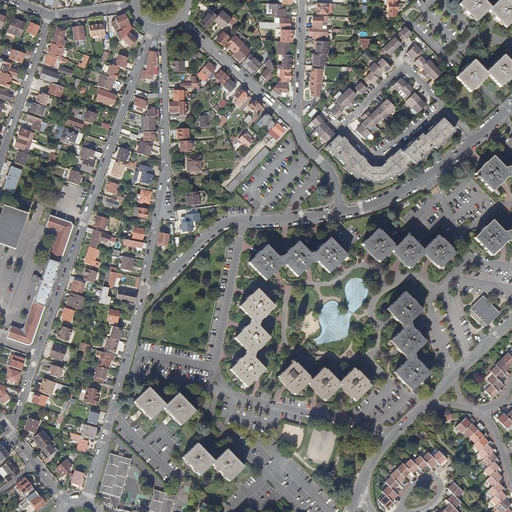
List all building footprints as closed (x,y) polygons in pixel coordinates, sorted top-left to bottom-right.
[(511,4),(510,3),(507,0),(498,0),(491,7),(484,1),(483,0),(462,0),(458,4),(465,11),(469,15),(476,22),(488,10),(495,17),(498,21),(505,28),(511,21),(511,4)] [(270,10),(270,16),(285,17),(285,8),(282,8),(282,4),(267,3),(267,10),(270,10)] [(396,11),(397,4),(387,3),(387,16),(395,17),(396,12),(395,12),(395,11),(396,11)] [(327,13),(328,5),(317,4),(316,14),(327,15),(327,13)] [(218,21),(223,26),(227,22),(230,18),(221,9),(216,16),(213,19),(216,22),(218,21)] [(199,22),(205,27),(213,19),(216,16),(210,10),(199,22)] [(110,22),(119,41),(120,40),(127,33),(130,30),(123,15),(114,19),(114,20),(110,22)] [(236,20),(232,16),(230,18),(227,22),(231,26),(236,20)] [(312,17),(312,28),(321,29),(322,17),(312,17)] [(12,18),(5,33),(18,38),(25,24),(12,18)] [(260,23),(260,28),(276,29),(276,27),(289,28),(289,18),(279,18),(279,23),(260,23)] [(29,24),(25,33),(34,37),(38,28),(29,24)] [(93,25),(88,26),(89,38),(97,36),(99,37),(103,37),(104,35),(102,24),(97,25),(96,24),(93,24),(93,25)] [(81,26),(71,28),(74,43),(84,41),(81,26)] [(396,34),(401,39),(404,36),(405,38),(411,33),(404,26),(396,34)] [(57,28),(52,44),(53,44),(60,47),(62,41),(66,31),(57,28)] [(313,39),(326,40),(326,29),(321,29),(312,28),(309,28),(309,32),(308,32),(308,36),(313,37),(313,39)] [(291,41),(291,29),(281,29),(281,42),(287,42),(287,41),(291,41)] [(229,38),(231,35),(225,30),(223,33),(222,32),(215,39),(222,45),(229,38)] [(127,33),(120,40),(128,48),(136,40),(134,37),(133,38),(131,37),(127,33)] [(398,42),(401,39),(396,34),(388,42),(394,49),(400,43),(398,42)] [(225,43),(234,52),(242,44),(232,35),(225,43)] [(326,55),(327,42),(326,42),(315,41),(315,54),(324,55),(326,55)] [(288,48),(288,42),(287,42),(281,42),(277,42),(276,54),(281,54),(288,55),(288,50),(286,50),(286,48),(288,48)] [(388,55),(394,49),(388,42),(382,48),(381,47),(379,50),(384,55),(386,53),(388,55)] [(224,45),(233,53),(234,52),(225,43),(224,45)] [(47,52),(46,55),(48,56),(54,58),(56,59),(57,59),(60,60),(61,58),(64,48),(60,47),(53,44),(51,48),(50,48),(48,52),(47,52)] [(248,50),(242,44),(234,52),(233,53),(232,54),(238,60),(248,50)] [(415,56),(420,50),(415,44),(406,52),(409,56),(408,57),(411,59),(415,56)] [(20,64),(24,54),(17,52),(12,50),(8,59),(20,64)] [(423,53),(420,50),(415,56),(417,58),(414,62),(419,68),(422,65),(426,61),(421,56),(423,53)] [(154,66),(157,67),(157,52),(149,51),(144,64),(147,65),(146,74),(145,74),(144,78),(149,79),(150,75),(152,75),(154,66)] [(202,56),(197,51),(192,56),(198,61),(202,56)] [(243,61),(246,64),(252,69),(259,62),(253,57),(250,53),(243,61)] [(277,65),(277,69),(279,69),(290,70),(291,55),(288,55),(281,54),(281,65),(277,65)] [(313,54),(312,66),(323,67),(324,55),(315,54),(313,54)] [(78,66),(84,68),(88,56),(85,55),(82,64),(79,63),(78,66)] [(118,55),(115,66),(120,67),(125,69),(127,66),(125,65),(126,63),(127,58),(118,55)] [(470,92),(477,85),(481,82),(488,75),(500,87),(507,80),(511,76),(511,75),(511,63),(503,55),(497,61),(493,65),(485,72),(474,60),(466,67),(463,70),(455,77),(470,92)] [(54,67),(57,59),(56,59),(54,58),(48,56),(45,64),(54,67)] [(381,58),(375,64),(382,71),(384,73),(387,70),(386,69),(389,67),(381,58)] [(0,62),(0,63),(0,72),(5,74),(6,73),(15,76),(17,72),(7,68),(9,63),(0,59),(0,62)] [(429,59),(426,61),(422,65),(425,69),(422,72),(425,75),(435,65),(429,59)] [(182,67),(182,61),(172,62),(172,72),(182,71),(182,67)] [(210,61),(197,75),(204,81),(216,68),(210,61)] [(382,71),(375,64),(373,62),(367,68),(370,71),(377,78),(380,75),(379,74),(382,71)] [(118,73),(120,67),(115,66),(110,64),(106,76),(115,79),(117,80),(119,74),(118,73)] [(260,77),(263,80),(267,75),(273,69),(271,64),(260,77)] [(441,72),(435,65),(425,75),(428,78),(432,75),(435,78),(441,72)] [(60,66),(58,72),(71,77),(73,70),(60,66)] [(59,75),(43,69),(42,73),(43,73),(41,79),(56,84),(59,75)] [(280,78),(280,82),(289,82),(289,77),(290,70),(279,69),(279,78),(280,78)] [(310,88),(310,91),(310,97),(318,97),(319,90),(320,90),(321,76),(322,76),(322,69),(311,69),(311,73),(311,76),(309,76),(309,88),(310,88)] [(219,81),(224,86),(229,80),(230,79),(221,71),(215,77),(217,79),(215,81),(217,82),(219,81)] [(371,83),(377,78),(370,71),(362,79),(367,84),(370,82),(371,83)] [(0,85),(6,88),(8,83),(6,82),(9,75),(5,74),(0,72),(0,85)] [(101,75),(97,86),(111,90),(115,79),(106,76),(101,75)] [(179,84),(179,88),(197,88),(197,85),(195,85),(195,79),(193,79),(193,75),(189,76),(189,83),(179,84)] [(400,89),(407,82),(405,80),(403,81),(400,78),(392,86),(398,92),(400,89)] [(367,84),(362,79),(353,87),(360,94),(366,89),(364,87),(367,84)] [(236,86),(229,80),(224,86),(223,86),(230,92),(236,86)] [(407,82),(400,89),(409,98),(414,92),(412,89),(413,88),(407,82)] [(60,98),(64,88),(52,84),(49,94),(60,98)] [(276,85),(268,93),(274,98),(279,93),(286,93),(286,85),(276,85)] [(349,88),(342,95),(352,105),(355,102),(352,99),(356,95),(352,92),(349,88)] [(186,90),(173,91),(173,100),(187,99),(186,90)] [(240,90),(235,96),(239,100),(241,101),(245,97),(246,96),(240,90)] [(111,108),(115,96),(106,93),(100,91),(96,102),(111,108)] [(0,92),(0,99),(4,100),(4,99),(11,101),(12,97),(0,92)] [(35,102),(46,106),(49,96),(39,92),(35,102)] [(406,100),(412,106),(421,97),(418,94),(417,95),(414,92),(409,98),(406,100)] [(144,109),(147,97),(146,97),(139,95),(138,98),(135,97),(132,105),(136,106),(135,109),(140,111),(142,108),(144,109)] [(338,103),(342,108),(346,105),(349,108),(352,105),(342,95),(339,98),(335,101),(338,103)] [(247,99),(245,97),(241,101),(239,100),(235,104),(239,108),(241,106),(247,99)] [(252,100),(249,97),(247,99),(241,106),(244,109),(252,100)] [(424,100),(421,97),(412,106),(412,107),(410,109),(415,114),(417,112),(426,104),(423,101),(424,100)] [(222,107),(227,102),(224,99),(219,104),(222,107)] [(380,104),(389,114),(395,108),(387,100),(383,103),(382,102),(380,104)] [(168,113),(175,113),(175,111),(179,111),(185,111),(185,102),(168,103),(168,113)] [(44,117),(47,108),(33,103),(30,112),(44,117)] [(255,111),(258,113),(262,109),(257,103),(254,106),(252,104),(248,108),(254,113),(255,111)] [(335,106),(333,104),(332,103),(327,109),(326,108),(324,111),(329,116),(331,114),(336,118),(342,113),(340,111),(343,109),(342,108),(338,103),(335,106)] [(383,120),(389,114),(380,104),(377,107),(378,108),(374,111),(381,118),(383,120)] [(145,113),(145,116),(153,116),(158,116),(158,109),(155,109),(155,107),(150,107),(151,109),(146,109),(147,113),(145,113)] [(313,109),(308,114),(311,117),(316,111),(313,109)] [(86,111),(82,120),(93,124),(96,114),(86,111)] [(367,111),(364,115),(374,125),(381,118),(374,111),(371,115),(367,111)] [(261,124),(268,131),(270,129),(274,124),(269,119),(270,118),(267,114),(264,117),(263,116),(260,119),(262,122),(261,124)] [(39,131),(43,120),(28,115),(26,121),(34,124),(32,129),(39,131)] [(311,122),(316,128),(322,122),(323,121),(318,115),(311,122)] [(361,124),(367,131),(374,125),(364,115),(361,117),(365,121),(361,124)] [(153,130),(153,116),(145,116),(143,116),(142,117),(143,130),(153,130)] [(199,117),(200,128),(208,128),(207,116),(199,117)] [(227,121),(223,116),(221,118),(218,122),(221,128),(227,121)] [(83,122),(69,117),(67,123),(81,127),(83,122)] [(424,137),(431,144),(433,146),(434,147),(436,146),(436,143),(438,141),(441,144),(442,145),(446,141),(444,140),(449,135),(447,133),(448,132),(450,132),(453,129),(443,119),(437,124),(433,128),(432,127),(428,130),(429,132),(424,137)] [(325,126),(322,122),(316,128),(313,131),(319,137),(329,127),(326,124),(325,126)] [(278,136),(284,130),(277,124),(271,130),(278,136)] [(367,131),(361,124),(360,124),(357,127),(359,128),(355,131),(364,139),(370,133),(367,131)] [(332,130),(329,127),(319,137),(325,143),(334,134),(331,131),(332,130)] [(188,138),(188,128),(176,128),(176,138),(188,138)] [(74,144),(78,132),(68,129),(64,140),(74,144)] [(20,133),(18,138),(27,142),(34,144),(36,141),(31,139),(33,133),(22,130),(21,134),(20,133)] [(253,141),(247,135),(248,134),(245,132),(237,140),(246,149),(253,141)] [(420,160),(424,156),(423,155),(428,150),(425,148),(427,146),(429,146),(431,144),(424,137),(423,135),(421,134),(416,139),(411,143),(410,142),(406,145),(408,147),(402,152),(409,159),(410,160),(412,162),(415,160),(415,158),(417,156),(419,159),(420,160)] [(337,156),(340,159),(351,148),(346,143),(347,142),(342,137),(340,139),(337,136),(324,148),(327,152),(328,150),(333,155),(335,153),(337,155),(337,156)] [(24,151),(27,142),(18,138),(15,148),(24,151)] [(191,150),(191,140),(179,141),(179,150),(191,150)] [(140,141),(136,152),(138,153),(147,156),(151,145),(140,141)] [(120,147),(115,160),(116,160),(125,163),(130,150),(120,147)] [(92,161),(95,152),(85,148),(82,158),(83,159),(80,170),(90,173),(94,162),(92,161)] [(342,167),(346,171),(347,169),(352,174),(354,172),(356,174),(356,176),(358,178),(360,177),(370,167),(364,162),(365,161),(360,156),(359,157),(351,148),(340,159),(342,161),(344,161),(346,163),(343,166),(342,167)] [(388,176),(390,177),(392,175),(392,173),(394,171),(397,173),(398,174),(401,171),(400,170),(405,165),(403,162),(405,161),(407,161),(409,159),(402,152),(401,151),(399,148),(389,158),(388,156),(384,160),(385,161),(380,167),(388,176)] [(236,188),(246,177),(269,153),(265,149),(226,189),(231,194),(236,188)] [(25,167),(29,155),(19,152),(15,163),(25,167)] [(51,153),(49,159),(55,162),(57,155),(51,153)] [(186,170),(199,169),(199,156),(186,156),(186,170)] [(511,164),(509,167),(504,168),(493,156),(485,163),(481,167),(474,174),(476,176),(475,178),(476,179),(478,177),(492,192),(499,185),(503,181),(506,177),(511,176),(511,164)] [(128,167),(129,165),(125,163),(116,160),(111,174),(119,177),(123,166),(128,167)] [(150,174),(151,170),(135,166),(134,169),(139,170),(142,172),(139,182),(150,185),(153,175),(150,174)] [(22,171),(14,168),(11,167),(4,189),(14,193),(22,171)] [(360,177),(363,179),(364,178),(367,180),(370,180),(370,183),(378,182),(378,180),(381,180),(384,177),(385,179),(388,176),(380,167),(370,167),(360,177)] [(78,186),(82,174),(71,170),(67,182),(78,186)] [(116,195),(117,190),(114,189),(117,182),(113,180),(112,183),(108,181),(105,191),(116,195)] [(459,180),(453,186),(456,188),(461,183),(459,180)] [(148,191),(149,188),(142,186),(140,194),(137,194),(136,200),(139,200),(139,201),(149,203),(151,192),(148,191)] [(220,191),(227,198),(229,196),(222,189),(220,191)] [(188,205),(200,204),(199,198),(206,197),(206,195),(205,194),(205,192),(204,191),(186,193),(188,205)] [(119,203),(107,199),(105,204),(117,208),(119,203)] [(0,262),(7,244),(17,248),(29,212),(4,203),(1,213),(0,213),(0,262)] [(146,211),(146,209),(139,208),(138,215),(146,217),(147,211),(146,211)] [(12,326),(8,337),(29,344),(32,343),(73,225),(71,222),(50,215),(46,226),(55,230),(57,233),(42,278),(38,276),(37,274),(31,272),(29,273),(27,278),(28,280),(34,282),(35,281),(40,283),(25,328),(21,329),(12,326)] [(199,215),(190,216),(191,222),(181,223),(183,232),(192,230),(192,228),(196,227),(196,221),(200,220),(199,215)] [(109,219),(99,216),(96,226),(106,229),(109,219)] [(498,249),(502,245),(506,241),(511,240),(511,241),(511,227),(509,231),(503,232),(492,220),(485,227),(481,231),(474,238),(491,256),(498,249)] [(114,244),(115,245),(115,242),(117,237),(88,227),(86,231),(92,234),(94,236),(90,247),(97,249),(100,240),(107,243),(108,240),(114,242),(114,244)] [(144,229),(133,227),(131,237),(142,239),(144,229)] [(391,250),(398,257),(402,261),(409,269),(424,254),(428,258),(432,262),(439,269),(455,253),(448,246),(444,242),(437,235),(422,250),(418,246),(414,242),(407,235),(395,247),(388,240),(384,236),(377,229),(361,244),(368,251),(372,255),(379,262),(391,250)] [(169,235),(159,234),(156,245),(166,247),(169,235)] [(328,273),(336,266),(339,262),(347,255),(330,238),(322,245),(318,249),(315,252),(309,253),(298,241),(291,248),(287,252),(284,255),(278,257),(267,245),(259,252),(255,256),(248,263),(265,280),(272,273),(276,270),(280,266),(286,265),(297,277),(304,270),(308,266),(311,263),(317,261),(328,273)] [(141,247),(146,248),(146,243),(125,239),(124,244),(130,245),(135,245),(135,246),(141,248),(141,247)] [(95,262),(99,250),(97,249),(90,247),(85,263),(96,267),(98,263),(95,262)] [(115,248),(114,255),(122,256),(123,249),(115,248)] [(131,270),(133,258),(123,256),(120,268),(131,270)] [(83,281),(93,284),(97,273),(85,269),(84,274),(86,274),(85,277),(83,281)] [(114,285),(115,276),(121,277),(121,273),(116,272),(111,271),(109,284),(114,285)] [(85,284),(76,280),(72,290),(82,293),(85,284)] [(107,297),(108,288),(103,287),(103,289),(100,298),(99,303),(109,305),(110,298),(107,297)] [(255,352),(259,349),(263,345),(270,338),(258,326),(260,321),(264,317),(267,314),(275,307),(257,289),(250,296),(246,300),(239,306),(250,318),(249,324),(245,327),(241,331),(234,338),(245,349),(244,355),(240,358),(236,362),(229,369),(247,387),(254,380),(258,377),(265,369),(254,358),(255,352)] [(128,301),(135,303),(137,293),(118,290),(117,297),(128,299),(128,301)] [(393,316),(397,320),(400,324),(402,329),(390,341),(397,348),(401,352),(404,355),(405,361),(393,373),(401,380),(404,384),(416,395),(420,390),(416,386),(429,373),(423,366),(419,362),(415,359),(414,353),(426,342),(419,334),(415,331),(411,327),(410,322),(422,310),(415,303),(411,299),(404,292),(386,309),(393,316)] [(80,310),(84,297),(71,293),(67,305),(80,310)] [(482,298),(468,312),(483,328),(497,314),(482,298)] [(71,322),(74,311),(65,308),(63,313),(65,313),(64,318),(63,319),(71,322)] [(119,312),(108,310),(107,320),(117,322),(119,312)] [(62,326),(60,331),(59,334),(58,334),(56,338),(67,342),(70,335),(72,330),(62,326)] [(113,327),(110,338),(118,340),(121,329),(113,327)] [(115,352),(118,340),(110,338),(108,337),(104,349),(115,352)] [(58,358),(58,359),(63,361),(68,349),(55,344),(51,355),(58,358)] [(110,364),(113,354),(97,350),(96,354),(101,355),(98,364),(106,367),(107,363),(110,364)] [(511,364),(511,357),(509,355),(508,354),(502,359),(510,367),(511,364)] [(13,361),(11,366),(15,368),(21,370),(25,360),(12,355),(10,360),(13,361)] [(506,370),(510,367),(502,359),(496,365),(497,366),(504,374),(508,377),(510,375),(506,370)] [(307,383),(314,390),(318,394),(325,401),(340,386),(345,390),(348,394),(355,401),(371,386),(364,379),(360,375),(353,368),(338,383),(334,378),(330,375),(323,367),(311,380),(304,372),(300,368),(293,361),(277,377),(284,383),(288,387),(295,395),(307,383)] [(57,366),(52,364),(51,368),(53,369),(52,371),(51,374),(60,377),(63,368),(57,366)] [(105,379),(108,369),(98,365),(94,376),(105,379)] [(497,366),(491,372),(494,376),(503,384),(505,382),(501,377),(504,374),(497,366)] [(17,383),(21,370),(15,368),(14,371),(10,370),(6,379),(17,383)] [(499,388),(503,384),(494,376),(488,382),(492,385),(496,390),(499,388)] [(42,386),(40,391),(51,395),(56,382),(45,378),(44,383),(43,386),(42,386)] [(6,389),(8,386),(2,384),(0,385),(0,400),(4,405),(11,400),(9,399),(10,398),(3,390),(5,388),(6,389)] [(489,400),(498,392),(496,390),(492,385),(483,394),(489,400)] [(97,405),(99,400),(97,399),(98,397),(100,389),(88,386),(84,401),(97,405)] [(166,405),(159,398),(155,394),(148,387),(133,401),(140,408),(144,412),(151,419),(163,407),(170,415),(174,418),(180,425),(195,411),(189,404),(185,400),(178,393),(166,405)] [(49,397),(36,392),(33,401),(45,406),(49,397)] [(90,418),(92,419),(97,420),(99,421),(102,412),(93,410),(92,411),(89,411),(88,414),(91,415),(90,418)] [(511,410),(509,413),(505,410),(503,412),(504,413),(511,421),(511,410)] [(506,429),(511,422),(511,421),(504,413),(500,417),(496,414),(494,416),(506,429)] [(25,429),(35,433),(40,422),(29,418),(25,429)] [(455,427),(462,433),(463,432),(471,424),(474,421),(472,418),(468,422),(464,418),(455,427)] [(475,427),(471,424),(463,432),(469,438),(482,425),(479,423),(475,427)] [(85,425),(82,435),(84,436),(94,439),(97,428),(85,425)] [(484,428),(482,425),(469,438),(475,444),(483,436),(480,433),(484,428)] [(50,442),(41,430),(33,437),(42,448),(49,443),(50,442)] [(488,436),(486,433),(483,436),(475,444),(473,445),(479,452),(489,443),(485,439),(488,436)] [(83,439),(84,436),(82,435),(76,434),(75,438),(82,440),(80,450),(85,451),(87,442),(87,440),(83,439)] [(493,444),(490,441),(489,443),(479,452),(477,453),(484,460),(493,450),(490,447),(493,444)] [(53,448),(49,443),(42,448),(40,450),(46,458),(49,456),(49,457),(58,450),(54,446),(53,448)] [(218,471),(222,475),(229,482),(244,467),(237,460),(234,456),(227,449),(214,461),(208,454),(204,450),(197,443),(182,457),(189,465),(192,468),(199,475),(212,464),(218,471)] [(0,458),(2,461),(10,455),(3,445),(0,447),(0,458)] [(435,450),(430,455),(439,465),(448,456),(441,448),(438,451),(435,450)] [(497,452),(494,449),(493,450),(484,460),(482,461),(487,467),(496,458),(494,455),(497,452)] [(99,492),(102,493),(101,499),(103,501),(104,503),(105,504),(106,505),(105,506),(106,507),(106,508),(107,509),(108,509),(108,511),(117,511),(119,508),(117,508),(131,459),(110,453),(99,492)] [(437,468),(440,466),(439,465),(430,455),(428,453),(422,459),(430,468),(434,465),(437,468)] [(429,472),(431,469),(430,468),(422,459),(419,456),(413,462),(420,470),(424,467),(429,472)] [(67,458),(56,467),(64,477),(71,471),(68,468),(72,464),(67,458)] [(499,461),(496,458),(487,467),(484,471),(490,477),(499,468),(496,464),(499,461)] [(410,460),(404,465),(412,473),(415,470),(420,475),(422,472),(420,470),(413,462),(410,460)] [(17,470),(14,467),(10,461),(6,464),(2,467),(9,476),(6,479),(8,483),(21,473),(18,469),(17,470)] [(412,479),(414,476),(412,473),(404,465),(403,464),(396,469),(404,477),(407,474),(412,479)] [(0,468),(0,472),(6,479),(9,476),(2,467),(0,468)] [(501,470),(499,468),(490,477),(486,480),(492,486),(500,478),(501,477),(498,474),(501,470)] [(401,480),(404,477),(396,469),(391,475),(391,476),(399,484),(403,488),(405,485),(401,480)] [(81,485),(83,478),(84,474),(76,471),(75,475),(72,474),(70,478),(73,479),(72,483),(81,485)] [(391,476),(386,482),(389,485),(397,495),(400,492),(396,488),(399,484),(391,476)] [(17,484),(27,498),(36,491),(25,478),(17,484)] [(81,485),(72,483),(71,486),(80,488),(83,486),(85,479),(83,478),(81,485)] [(503,481),(500,478),(492,486),(488,491),(494,497),(503,488),(500,485),(503,481)] [(462,492),(453,483),(451,485),(447,489),(449,491),(456,498),(462,492)] [(389,485),(382,491),(386,495),(393,502),(394,504),(397,502),(394,499),(397,495),(389,485)] [(506,490),(503,487),(503,488),(494,497),(491,500),(497,506),(506,497),(503,493),(506,490)] [(170,511),(175,496),(155,490),(148,511),(170,511)] [(45,503),(36,491),(27,498),(24,500),(26,503),(20,507),(22,510),(30,505),(35,511),(45,503)] [(449,491),(446,493),(450,497),(447,501),(454,508),(460,502),(456,498),(449,491)] [(384,511),(393,502),(386,495),(378,504),(384,511)] [(496,509),(499,511),(502,511),(510,505),(507,501),(510,498),(508,495),(506,497),(497,506),(495,507),(496,509)] [(447,507),(444,510),(445,511),(457,511),(454,508),(447,501),(446,499),(443,502),(447,507)] [(198,510),(201,511),(206,511),(213,505),(206,500),(198,510)] [(497,506),(491,500),(489,502),(495,508),(495,507),(497,506)] [(511,508),(511,503),(510,505),(502,511),(511,511),(510,511),(511,508)]
